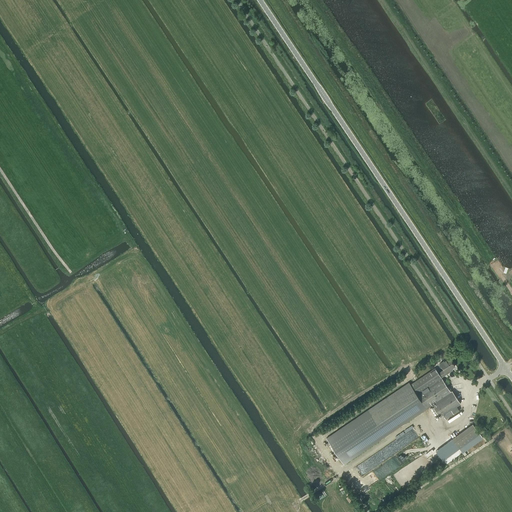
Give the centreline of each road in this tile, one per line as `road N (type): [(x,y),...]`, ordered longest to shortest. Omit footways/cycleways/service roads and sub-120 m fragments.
road 1 (tertiary): [(261,0),(511,377)]
road 2 (track): [(472,386),(462,415),(446,426),(409,424),(295,503),(298,511)]
road 3 (track): [(384,511),(503,434),(511,447)]
road 4 (track): [(0,169),(70,272)]
